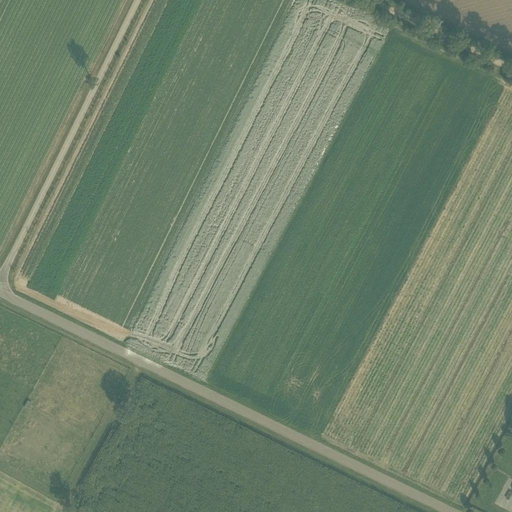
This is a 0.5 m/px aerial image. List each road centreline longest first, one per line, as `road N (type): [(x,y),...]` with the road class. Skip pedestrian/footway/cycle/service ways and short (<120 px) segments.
road 1 (unclassified): [(451,511),(0,293)]
road 2 (unclassified): [(0,274),(134,0)]
road 3 (track): [(372,0),(511,67)]
